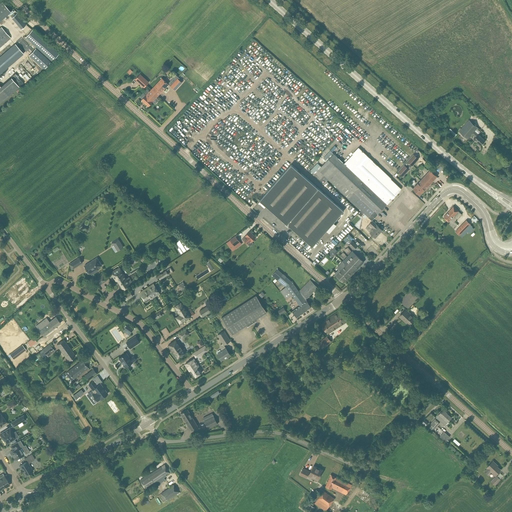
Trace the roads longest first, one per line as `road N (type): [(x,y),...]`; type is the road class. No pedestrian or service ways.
road 1 (unclassified): [(342,299),(13,0)]
road 2 (residential): [(147,423),(166,441),(282,434),(359,465),(445,391)]
road 3 (primary): [(487,188),(268,0)]
road 4 (tertiary): [(342,299),(452,188),(480,206),(492,240),(504,249)]
road 5 (residential): [(46,287),(59,281),(140,325),(190,389)]
road 6 (tertiary): [(194,394),(342,299)]
road 7 (unclassified): [(147,423),(46,287)]
road 8 (tertiary): [(23,493),(147,423)]
road 9 (unclassified): [(445,391),(342,299)]
road 10 (unknown): [(403,229),(402,186),(359,142),(344,153)]
